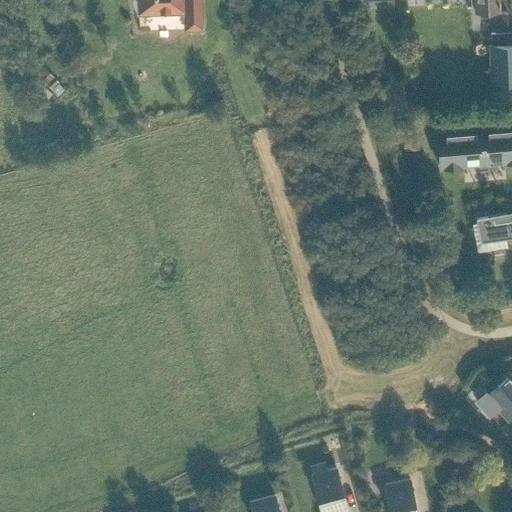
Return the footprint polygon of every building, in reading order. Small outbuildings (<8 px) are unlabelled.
[(132,0),(132,2),(133,4),(133,5),(134,7),(135,9),(136,10),(137,11),(137,14),(184,13),(184,30),(202,29),(201,0),(132,0)] [(499,12),(498,0),(474,0),(475,14),(494,13),(494,12),(499,12)] [(511,32),(507,33),(506,12),(499,12),(494,12),(494,13),(494,33),(490,33),(491,62),(502,62),(503,82),(511,81),(511,32)] [(401,81),(381,86),(391,118),(410,112),(401,81)] [(511,127),(436,133),(439,168),(511,162),(511,127)] [(511,212),(476,219),(480,243),(511,236),(511,212)] [(485,392),(475,401),(489,416),(498,408),(508,419),(511,415),(511,375),(511,374),(488,395),(485,392)] [(325,462),(309,466),(311,473),(311,474),(327,470),(325,462)] [(327,470),(311,474),(321,511),(336,511),(347,509),(336,467),(327,470)] [(417,511),(410,478),(383,483),(388,511),(417,511)] [(279,511),(275,494),(248,501),(250,511),(279,511)]
